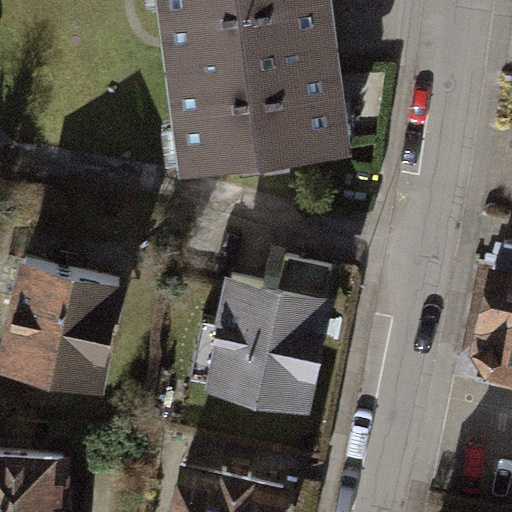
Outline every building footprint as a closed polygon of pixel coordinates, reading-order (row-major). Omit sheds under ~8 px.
[(326,0),(174,0),(193,152),(343,133),(326,0)] [(511,237),(506,236),(481,354),(511,361),(511,237)] [(125,273),(28,248),(4,351),(104,376),(125,273)] [(285,277),(239,267),(216,374),(307,393),(336,260),(290,250),(285,277)] [(64,511),(68,450),(0,443),(0,511),(64,511)] [(281,511),(289,482),(189,457),(177,511),(281,511)]
